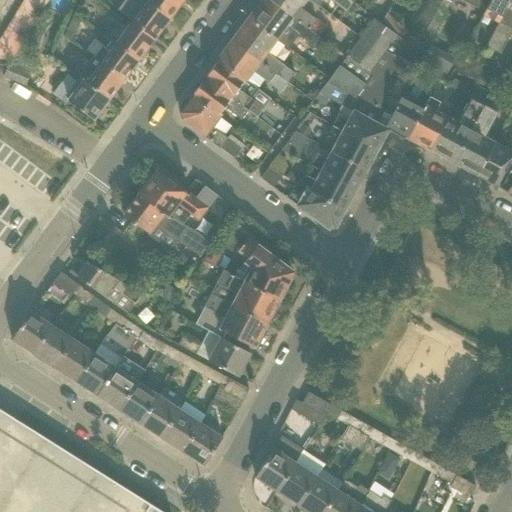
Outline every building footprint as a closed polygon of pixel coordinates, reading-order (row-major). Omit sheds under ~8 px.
[(143,0),(125,0),(119,9),(133,20),(131,22),(141,29),(139,32),(152,43),(169,19),(143,0)] [(143,0),(169,19),(184,1),(182,0),(143,0)] [(274,39),(274,38),(288,49),(298,36),(312,46),(318,37),(268,0),(264,0),(249,20),(274,39)] [(325,28),(315,20),(306,14),(297,8),(303,0),(268,0),(318,37),(325,28)] [(340,0),(336,6),(345,13),(354,2),(351,0),(340,0)] [(441,0),(429,0),(412,32),(430,42),(450,5),(441,0)] [(463,0),(479,8),(483,0),(463,0)] [(488,0),(491,1),(477,26),(492,33),(509,0),(488,0)] [(511,0),(509,0),(492,33),(493,33),(485,47),(499,54),(511,30),(509,28),(511,23),(511,0)] [(71,38),(83,19),(74,15),(64,35),(71,38)] [(397,36),(374,18),(346,56),(344,59),(339,66),(326,83),(318,93),(329,99),(341,106),(353,112),(354,112),(378,124),(386,109),(381,106),(388,94),(406,60),(394,55),(386,51),(397,36)] [(293,75),(283,66),(264,52),(274,39),(249,20),(233,42),(287,83),(293,75)] [(131,22),(130,25),(115,44),(138,62),(152,43),(139,32),(141,29),(131,22)] [(334,38),(333,31),(327,27),(321,36),(330,42),(334,38)] [(258,90),(264,81),(280,92),(287,83),(233,42),(219,61),(258,90)] [(115,44),(110,50),(103,45),(94,57),(92,58),(123,81),(138,62),(115,44)] [(447,75),(453,64),(426,50),(420,61),(447,75)] [(477,64),(472,62),(460,56),(453,69),(470,78),(477,64)] [(81,76),(80,77),(109,100),(123,81),(92,58),(79,75),(81,76)] [(417,66),(406,60),(388,94),(399,99),(417,66)] [(247,110),(248,109),(260,119),(266,110),(251,99),(258,90),(219,61),(205,79),(247,110)] [(31,73),(9,64),(4,77),(26,86),(31,73)] [(80,77),(65,98),(94,120),(109,100),(80,77)] [(192,97),(192,98),(217,116),(223,107),(239,120),(247,110),(205,79),(192,97)] [(450,86),(460,92),(465,84),(456,79),(454,80),(450,86)] [(458,125),(456,124),(445,118),(428,151),(439,157),(444,157),(452,161),(488,92),(477,86),(470,98),(471,99),(458,125)] [(483,139),(497,113),(504,100),(488,92),(452,161),(464,168),(467,172),(475,176),(492,144),(483,139)] [(329,99),(318,93),(314,100),(325,106),(329,99)] [(231,127),(217,116),(192,98),(181,113),(182,119),(234,158),(240,150),(223,136),(231,127)] [(428,151),(445,118),(434,112),(439,103),(430,98),(423,111),(422,111),(407,140),(428,151)] [(393,113),(385,128),(388,130),(407,140),(422,111),(400,99),(393,113)] [(377,151),(388,130),(385,128),(378,124),(354,112),(353,112),(341,106),(337,113),(338,114),(331,125),(333,126),(377,151)] [(301,124),(297,132),(307,137),(312,129),(301,124)] [(366,171),(377,151),(333,126),(326,139),(336,144),(332,151),(366,171)] [(511,133),(503,149),(492,144),(475,176),(489,183),(494,183),(496,185),(507,166),(511,156),(511,133)] [(267,152),(272,146),(262,139),(258,145),(267,152)] [(299,149),(288,143),(282,150),(295,157),(299,149)] [(356,190),(366,171),(332,151),(327,160),(317,155),(311,165),(356,190)] [(284,158),(278,155),(269,168),(282,175),(286,167),(284,158)] [(345,211),(356,190),(311,165),(304,179),(315,184),(311,192),(345,211)] [(511,168),(507,166),(496,185),(498,185),(497,188),(511,195),(511,168)] [(261,178),(273,187),(281,177),(282,175),(269,168),(261,178)] [(144,183),(140,188),(141,193),(138,196),(167,217),(183,226),(184,225),(190,215),(198,220),(207,207),(161,172),(155,173),(148,183),(144,183)] [(303,195),(293,190),(288,198),(330,229),(336,228),(345,211),(311,192),(306,189),(303,195)] [(156,224),(178,242),(200,258),(211,241),(197,232),(184,225),(183,226),(167,217),(138,196),(133,203),(130,204),(126,209),(126,212),(124,214),(149,233),(156,224)] [(291,270),(249,239),(239,252),(249,259),(246,262),(254,269),(246,283),(245,284),(278,301),(280,298),(281,299),(285,298),(288,291),(287,288),(286,287),(292,275),(291,270)] [(143,294),(88,262),(77,276),(128,314),(143,294)] [(233,308),(266,325),(268,322),(269,322),(272,321),(276,315),(274,311),(274,310),(278,301),(245,284),(246,283),(224,271),(218,283),(239,294),(234,305),(233,308)] [(62,272),(53,283),(70,295),(77,284),(62,272)] [(71,296),(73,293),(87,304),(93,296),(77,284),(70,295),(71,296)] [(168,304),(176,290),(167,285),(159,299),(168,304)] [(260,344),(264,338),(262,334),(266,325),(233,308),(234,305),(212,294),(206,307),(228,319),(221,329),(254,347),(255,345),(256,345),(260,344)] [(96,310),(104,316),(110,308),(93,296),(87,304),(96,310)] [(115,324),(120,327),(126,319),(110,308),(104,316),(115,324)] [(51,325),(31,312),(31,311),(12,340),(33,354),(51,325)] [(135,338),(138,339),(144,331),(126,319),(120,327),(124,330),(135,338)] [(120,327),(115,324),(107,335),(116,342),(124,330),(120,327)] [(72,339),(51,325),(33,354),(54,367),(72,339)] [(154,338),(144,331),(138,339),(145,344),(156,350),(161,342),(154,338)] [(196,354),(201,346),(182,335),(178,344),(196,354)] [(220,337),(207,360),(238,377),(251,353),(220,337)] [(94,353),(72,339),(54,367),(76,381),(94,353)] [(178,351),(161,342),(156,350),(173,359),(178,351)] [(196,361),(178,351),(173,359),(192,369),(196,361)] [(97,395),(116,367),(94,353),(76,381),(97,395)] [(213,370),(196,361),(192,369),(208,378),(213,370)] [(138,382),(116,367),(97,395),(119,410),(138,382)] [(212,401),(236,414),(243,402),(224,391),(231,380),(213,370),(208,378),(220,385),(212,401)] [(243,402),(249,389),(231,380),(224,391),(243,402)] [(159,396),(138,382),(119,410),(140,424),(159,396)] [(323,411),(328,402),(309,392),(302,403),(297,412),(316,423),(323,411)] [(180,410),(159,396),(140,424),(161,437),(180,410)] [(328,402),(323,411),(327,414),(337,420),(342,411),(328,402)] [(163,511),(0,408),(0,511),(163,511)] [(201,423),(180,410),(161,437),(182,451),(201,423)] [(354,429),(359,420),(342,411),(337,420),(354,429)] [(370,438),(375,429),(359,420),(354,429),(361,433),(369,437),(370,438)] [(204,466),(223,438),(201,423),(182,451),(204,466)] [(386,447),(391,438),(375,429),(370,438),(386,447)] [(361,433),(354,446),(361,451),(369,437),(361,433)] [(256,477),(277,490),(304,450),(281,436),(256,477)] [(407,447),(391,438),(386,447),(403,456),(407,447)] [(419,465),(424,457),(407,447),(403,456),(419,465)] [(304,450),(277,490),(298,505),(316,477),(321,469),(321,468),(322,469),(325,464),(304,450)] [(391,465),(397,464),(400,457),(389,451),(384,461),(391,465)] [(440,466),(424,457),(419,465),(435,474),(440,466)] [(452,484),(457,475),(440,466),(435,474),(452,484)] [(469,498),(470,497),(476,486),(457,475),(452,484),(450,487),(469,498)] [(323,511),(337,491),(316,477),(298,505),(309,511),(323,511)] [(345,479),(343,482),(342,484),(337,491),(323,511),(354,511),(364,497),(367,493),(348,480),(348,481),(345,479)] [(382,498),(368,490),(367,493),(364,497),(354,511),(384,511),(386,510),(390,503),(382,498)]
